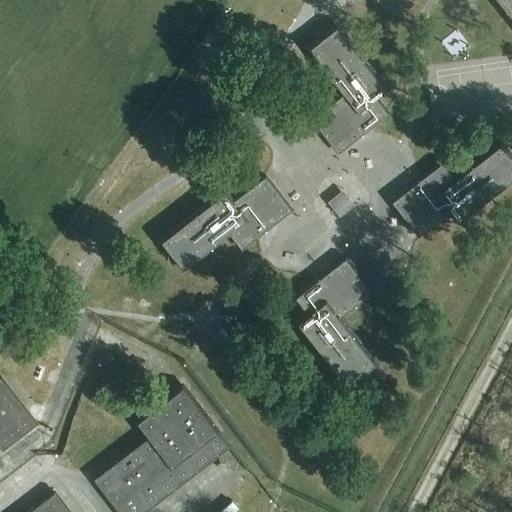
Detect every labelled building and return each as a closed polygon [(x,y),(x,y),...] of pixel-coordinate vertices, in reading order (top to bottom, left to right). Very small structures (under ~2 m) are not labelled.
[(412,0),(374,0),(388,18),(412,0)] [(511,0),(497,0),(511,18),(511,0)] [(387,114),(375,97),(385,90),(335,27),(308,48),(343,94),(310,120),(336,153),(387,114)] [(511,160),(499,144),(454,179),(441,163),(391,202),(417,236),(451,210),(458,220),(511,178),(511,160)] [(182,268),(228,233),(240,249),(291,210),(264,176),(231,202),(223,192),(160,241),(182,268)] [(294,298),(307,314),(297,322),(346,385),(374,363),(338,318),(371,293),(344,259),(294,298)] [(236,337),(250,326),(234,305),(219,316),(236,337)] [(0,378),(0,447),(2,450),(35,424),(0,378)] [(142,511),(227,447),(216,432),(181,387),(136,422),(148,437),(93,479),(117,511),(142,511)] [(68,511),(53,493),(27,511),(68,511)]
